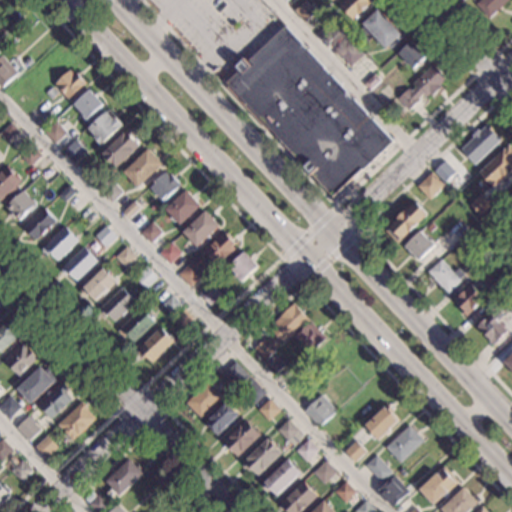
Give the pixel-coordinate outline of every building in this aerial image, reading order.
[(371,0),(352,20),(339,7),(346,0),(371,0)] [(506,0),(487,18),(475,5),(480,0),(506,0)] [(315,11),(305,22),(294,12),(305,1),(315,11)] [(401,34),(386,49),(373,37),(367,42),(356,32),(377,11),(401,34)] [(338,32),(325,45),(315,34),(327,21),(338,32)] [(393,144),(334,199),(313,177),(310,179),(302,170),(304,168),(226,84),(239,71),(235,67),(244,59),(247,62),(284,28),(393,144)] [(371,61),(357,75),(332,50),(346,36),(371,61)] [(425,56),(412,69),(397,55),(411,41),(425,56)] [(17,73),(1,88),(0,86),(0,56),(1,55),(17,73)] [(31,62),(26,67),(22,63),(28,58),(31,62)] [(445,79),(439,85),(443,89),(433,99),(429,95),(425,98),(421,95),(417,99),(419,101),(409,111),(397,99),(407,88),(410,91),(414,87),(411,84),(431,65),(445,79)] [(73,74),(74,73),(84,83),(67,99),(62,94),(63,93),(54,84),(69,70),(73,74)] [(379,81),(369,91),(362,85),(373,74),(379,81)] [(57,94),(51,100),(45,93),(51,88),(57,94)] [(103,104),(86,120),(82,116),(83,115),(73,105),(89,90),(103,104)] [(112,119),(114,117),(122,126),(101,145),(93,137),(94,136),(87,129),(106,111),(112,119)] [(66,133),(54,145),(43,133),(55,122),(66,133)] [(18,130),(6,141),(0,135),(0,133),(11,123),(18,130)] [(500,141),(474,165),(459,150),(472,138),(470,136),(477,129),(479,132),(485,126),(500,141)] [(135,136),(132,139),(139,146),(115,168),(102,154),(128,129),(135,136)] [(85,150),(73,162),(63,152),(75,140),(85,150)] [(41,156),(30,166),(28,165),(27,166),(18,157),(31,145),(41,156)] [(511,150),(511,156),(511,157),(511,158),(511,170),(493,189),(478,173),(507,145),(511,150)] [(162,165),(138,188),(123,172),(147,149),(162,165)] [(104,173),(92,184),(81,172),(93,161),(104,173)] [(455,172),(444,183),(433,171),(444,161),(455,172)] [(50,165),(56,172),(45,183),(38,175),(50,165)] [(21,181),(0,201),(0,172),(6,166),(21,181)] [(168,174),(169,173),(180,185),(163,201),(150,187),(166,172),(168,174)] [(444,186),(429,200),(416,187),(431,173),(444,186)] [(122,192),(111,203),(101,192),(112,182),(122,192)] [(75,192),(64,203),(57,196),(68,185),(75,192)] [(200,205),(180,225),(165,210),(185,190),(200,205)] [(35,205),(18,221),(14,217),(12,219),(7,213),(9,211),(5,207),(22,191),(35,205)] [(491,205),(479,216),(469,204),(480,194),(491,205)] [(133,202),(139,208),(128,219),(122,212),(133,202)] [(427,215),(396,244),(384,231),(397,219),(395,217),(403,211),(404,212),(415,202),(427,215)] [(56,221),(35,241),(23,228),(44,208),(56,221)] [(219,226),(197,247),(183,233),(205,211),(219,226)] [(162,232),(150,244),(140,233),(152,222),(162,232)] [(78,241),(57,261),(49,253),(46,256),(40,249),(64,226),(78,241)] [(116,237),(106,247),(95,236),(106,226),(116,237)] [(511,228),(511,240),(504,248),(495,239),(499,234),(502,237),(511,228)] [(234,244),(231,246),(234,249),(216,266),(202,250),(223,231),(234,244)] [(428,241),(430,240),(434,245),(418,261),(404,246),(420,232),(428,241)] [(170,243),(180,253),(168,265),(158,254),(170,243)] [(136,257),(124,268),(114,257),(126,246),(136,257)] [(97,262),(76,282),(68,273),(66,276),(60,270),(84,247),(97,262)] [(257,266),(241,282),(234,275),(235,274),(228,266),(243,252),(257,266)] [(491,260),(478,272),(470,263),(483,252),(491,260)] [(453,273),(457,269),(463,275),(458,280),(459,281),(447,293),(427,272),(440,260),(453,273)] [(202,275),(189,287),(177,275),(190,263),(202,275)] [(156,278),(144,289),(134,278),(146,267),(156,278)] [(116,282),(96,302),(88,293),(84,296),(80,291),(103,269),(116,282)] [(494,282),(480,295),(485,300),(466,317),(458,309),(461,307),(454,300),(478,277),(480,279),(487,273),(494,282)] [(221,295),(210,306),(198,294),(210,283),(221,295)] [(136,302),(114,323),(106,315),(104,317),(99,311),(122,288),(136,302)] [(180,305),(170,315),(162,305),(172,296),(180,305)] [(309,321),(284,344),(282,342),(274,349),(275,350),(264,361),(253,349),(264,339),(266,340),(273,333),(269,329),(275,323),(274,322),(293,304),(309,321)] [(193,318),(181,330),(172,320),(184,308),(193,318)] [(154,323),(133,343),(125,335),(123,337),(117,331),(141,309),(154,323)] [(502,315),(497,320),(508,331),(492,346),(487,341),(489,339),(477,327),(496,309),(502,315)] [(18,336),(0,353),(0,326),(5,322),(18,336)] [(325,338),(306,357),(302,353),(306,349),(294,337),(310,322),(325,338)] [(174,342),(152,363),(145,356),(142,359),(136,353),(161,328),(174,342)] [(27,348),(28,347),(38,358),(19,376),(4,361),(23,344),(27,348)] [(511,371),(503,362),(511,353),(511,371)] [(284,366),(272,376),(263,367),(274,356),(284,366)] [(249,377),(238,388),(223,372),(235,362),(249,377)] [(44,371),(47,368),(51,373),(51,374),(56,380),(31,404),(17,389),(40,367),(44,371)] [(265,393),(253,404),(238,389),(250,378),(265,393)] [(213,387),(215,385),(220,390),(218,392),(223,397),(201,419),(185,403),(207,381),(213,387)] [(68,389),(64,392),(72,400),(51,419),(38,405),(62,383),(68,389)] [(338,388),(325,400),(321,396),(335,384),(338,388)] [(321,396),(325,400),(335,412),(317,428),(302,412),(321,395),(321,396)] [(20,408),(8,419),(0,409),(0,405),(9,396),(20,408)] [(279,410),(268,421),(257,410),(269,399),(279,410)] [(87,409),(86,410),(95,419),(72,441),(57,425),(81,402),(87,409)] [(238,416),(217,436),(205,423),(226,403),(238,416)] [(392,411),(390,413),(399,422),(379,440),(364,425),(386,404),(392,411)] [(352,430),(334,445),(320,429),(338,414),(352,430)] [(33,424),(22,435),(16,428),(26,417),(33,424)] [(260,434),(236,458),(222,443),(246,419),(260,434)] [(299,431),(287,442),(276,430),(287,419),(299,431)] [(423,441),(399,463),(385,448),(409,426),(423,441)] [(52,444),(41,455),(34,447),(45,436),(52,444)] [(12,450),(1,462),(0,461),(0,441),(2,439),(12,450)] [(281,453),(257,477),(249,468),(246,472),(241,467),(268,440),(281,453)] [(318,451),(305,463),(295,451),(308,440),(318,451)] [(365,451),(352,462),(344,452),(356,441),(365,451)] [(393,473),(379,485),(363,466),(376,454),(393,473)] [(143,474),(114,502),(106,494),(112,488),(105,482),(129,459),(143,474)] [(32,471),(21,481),(11,470),(22,460),(32,471)] [(300,473),(276,497),(268,489),(266,490),(262,486),(265,483),(264,482),(288,460),(300,473)] [(335,472),(323,484),(312,472),(325,461),(335,472)] [(458,482),(433,505),(419,490),(444,466),(458,482)] [(408,493),(390,509),(376,492),(394,476),(408,493)] [(355,493),(343,503),(333,492),(345,481),(355,493)] [(318,496),(300,511),(286,511),(280,505),(304,482),(318,496)] [(0,485),(10,495),(0,504),(0,485)] [(477,503),(467,511),(442,511),(441,510),(463,488),(477,503)] [(109,505),(101,511),(95,511),(88,504),(99,494),(109,505)] [(335,511),(313,511),(325,501),(335,511)] [(374,511),(354,511),(365,501),(374,511)]
